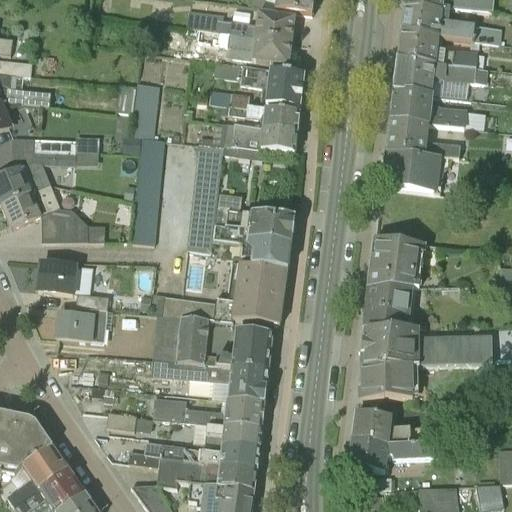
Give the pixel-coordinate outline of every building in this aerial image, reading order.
[(275,14),(275,16),(312,20),(314,0),(250,0),(250,8),(264,10),(264,12),(275,14)] [(405,0),(404,7),(441,11),(470,14),(491,16),(493,0),(405,0)] [(441,11),(404,7),(401,37),(438,42),(439,32),(441,11)] [(470,14),(468,32),(473,32),(472,45),(499,48),(500,38),(492,38),(494,16),(491,16),(470,14)] [(204,35),(291,47),(294,24),(258,19),(256,29),(223,25),(224,20),(189,15),(186,31),(204,34),(204,35)] [(439,32),(438,42),(472,45),(473,32),(468,32),(448,29),(439,32)] [(251,66),(288,71),(291,47),(204,35),(202,47),(228,50),(226,62),(251,66)] [(444,55),(436,59),(438,42),(401,37),(397,65),(475,73),(476,63),(481,63),(481,58),(444,55)] [(0,78),(15,80),(31,82),(32,68),(0,64),(0,58),(11,60),(13,44),(0,42),(0,78)] [(475,73),(397,65),(394,96),(430,100),(432,83),(474,87),(475,73)] [(260,113),(299,118),(304,79),(216,67),(214,82),(241,85),(240,90),(263,93),(260,113)] [(475,73),(474,87),(485,88),(486,74),(475,73)] [(0,105),(4,105),(50,110),(51,98),(14,94),(15,80),(0,78),(0,105)] [(142,143),(154,144),(161,90),(137,87),(137,93),(134,119),(131,141),(142,143)] [(118,117),(134,119),(137,93),(119,91),(117,107),(118,117)] [(248,112),(248,111),(250,99),(211,94),(209,110),(222,111),(222,112),(246,115),(246,111),(248,112)] [(430,100),(394,96),(390,125),(427,129),(428,120),(430,100)] [(0,136),(13,131),(13,130),(15,129),(5,107),(49,111),(50,110),(4,105),(0,105),(0,136)] [(260,134),(297,139),(299,118),(260,113),(248,112),(246,111),(246,115),(222,112),(221,120),(228,120),(228,121),(245,124),(248,122),(262,124),(260,134)] [(442,114),(434,120),(428,120),(427,129),(464,133),(464,123),(469,124),(470,119),(464,118),(465,117),(442,114)] [(425,148),(427,129),(390,125),(387,157),(423,161),(425,148)] [(260,156),(260,155),(294,160),(297,139),(260,134),(235,131),(233,141),(258,145),(257,155),(260,156)] [(141,158),(141,153),(142,143),(131,141),(123,140),(122,156),(141,158)] [(33,157),(76,157),(76,154),(76,145),(32,143),(32,157),(33,157)] [(141,153),(164,155),(165,145),(154,144),(142,143),(141,153)] [(425,148),(423,161),(439,162),(459,163),(460,152),(425,148)] [(198,160),(222,164),(223,160),(224,152),(199,149),(198,160)] [(238,162),(240,151),(230,150),(224,152),(223,160),(238,162)] [(140,164),(163,166),(164,155),(141,153),(141,158),(140,164)] [(0,205),(2,210),(51,189),(43,169),(75,171),(76,157),(33,157),(33,167),(21,174),(0,182),(0,205)] [(434,199),(439,162),(423,161),(387,157),(382,192),(434,199)] [(197,172),(221,176),(222,164),(198,160),(197,172)] [(139,174),(162,176),(163,166),(140,164),(139,174)] [(195,184),(220,187),(221,176),(197,172),(195,184)] [(138,184),(161,187),(162,176),(139,174),(138,184)] [(137,195),(160,197),(161,187),(138,184),(137,195)] [(194,196),(218,199),(220,187),(195,184),(194,196)] [(12,234),(42,221),(61,213),(51,189),(2,210),(12,234)] [(133,205),(135,191),(125,190),(123,203),(133,205)] [(136,205),(159,208),(160,197),(137,195),(136,205)] [(193,207),(217,211),(218,199),(194,196),(193,207)] [(251,244),(290,250),(294,224),(241,218),(243,200),(219,198),(216,229),(215,229),(214,234),(213,246),(213,247),(214,247),(215,231),(251,235),(251,244)] [(135,216),(158,218),(159,208),(136,205),(135,216)] [(191,219),(216,223),(217,211),(193,207),(191,219)] [(134,226),(157,229),(158,218),(135,216),(134,226)] [(214,234),(215,229),(216,223),(191,219),(190,231),(214,234)] [(134,237),(156,239),(157,229),(134,226),(134,237)] [(189,243),(213,246),(214,234),(190,231),(189,243)] [(252,271),(287,275),(290,250),(251,244),(251,235),(215,231),(214,247),(241,250),(239,261),(252,262),(252,271)] [(156,239),(134,237),(133,247),(155,249),(156,239)] [(376,242),(370,295),(411,293),(414,294),(416,269),(422,269),(424,249),(376,242)] [(213,246),(189,243),(187,254),(211,258),(213,247),(213,246)] [(233,327),(233,326),(279,332),(280,322),(281,323),(284,305),(287,275),(252,271),(252,262),(251,270),(239,268),(235,297),(233,304),(216,302),(215,308),(154,299),(154,301),(152,315),(151,320),(157,320),(180,322),(209,325),(233,327)] [(76,313),(107,316),(109,301),(91,300),(93,273),(41,267),(38,296),(76,301),(76,299),(77,299),(76,313)] [(370,295),(364,335),(406,335),(411,293),(370,295)] [(140,314),(152,315),(154,301),(142,300),(140,314)] [(57,344),(93,348),(93,346),(104,348),(107,316),(76,313),(75,320),(59,319),(57,344)] [(179,333),(180,322),(157,320),(156,332),(179,333)] [(216,371),(217,360),(205,359),(207,348),(210,348),(211,338),(208,338),(209,325),(180,322),(179,333),(178,345),(177,356),(176,367),(216,371)] [(178,345),(179,333),(156,332),(155,343),(178,345)] [(364,335),(360,372),(412,371),(419,370),(418,344),(418,335),(406,335),(364,335)] [(217,360),(216,371),(268,375),(272,340),(236,336),(233,359),(217,358),(217,360)] [(418,344),(419,370),(511,369),(511,358),(492,359),(491,342),(418,344)] [(177,356),(178,345),(155,343),(154,354),(177,356)] [(176,367),(177,356),(154,354),(153,365),(176,367)] [(227,405),(264,409),(268,375),(216,371),(176,367),(153,365),(151,381),(229,388),(228,405),(227,405)] [(361,393),(358,393),(358,406),(413,404),(413,401),(411,401),(410,390),(413,390),(412,371),(360,372),(361,393)] [(106,378),(98,377),(96,390),(104,391),(106,378)] [(104,406),(114,407),(115,394),(105,393),(104,394),(93,392),(92,402),(104,404),(104,406)] [(225,431),(261,434),(264,409),(227,405),(227,406),(222,405),(221,416),(186,413),(187,405),(155,402),(153,425),(207,430),(225,431)] [(106,432),(134,436),(136,421),(108,417),(106,432)] [(23,471),(24,472),(53,452),(36,428),(30,424),(0,418),(0,476),(16,480),(23,471)] [(389,451),(398,451),(399,442),(400,440),(389,439),(391,423),(354,419),(351,446),(389,451)] [(141,422),(139,437),(148,438),(150,424),(141,422)] [(221,452),(259,455),(261,434),(225,431),(207,430),(205,448),(212,449),(221,451),(221,452)] [(427,440),(399,442),(398,451),(428,449),(427,440)] [(351,446),(347,474),(385,478),(387,462),(392,462),(394,466),(434,464),(433,449),(428,449),(398,451),(389,451),(351,446)] [(257,475),(259,455),(221,452),(221,451),(212,449),(211,457),(186,454),(187,452),(162,448),(161,450),(146,448),(144,459),(130,458),(128,469),(159,473),(160,464),(208,470),(257,475)] [(15,511),(68,475),(53,452),(24,472),(33,485),(8,503),(15,511)] [(190,490),(206,492),(208,470),(160,464),(159,473),(156,491),(159,492),(177,494),(178,487),(190,488),(190,490)] [(218,493),(254,496),(257,475),(208,470),(206,492),(218,493)] [(64,511),(85,498),(68,475),(15,511),(14,511),(64,511)] [(367,482),(367,495),(391,494),(391,482),(367,482)] [(206,492),(190,490),(188,503),(202,505),(201,511),(252,511),(254,496),(218,493),(206,492)] [(139,503),(165,503),(159,492),(156,491),(132,491),(131,492),(139,503)] [(504,511),(500,491),(476,495),(478,511),(504,511)] [(458,511),(456,492),(418,493),(420,511),(458,511)] [(413,493),(398,493),(398,510),(413,510),(413,493)] [(94,511),(85,498),(64,511),(94,511)] [(145,511),(170,511),(165,503),(139,503),(145,511)]
